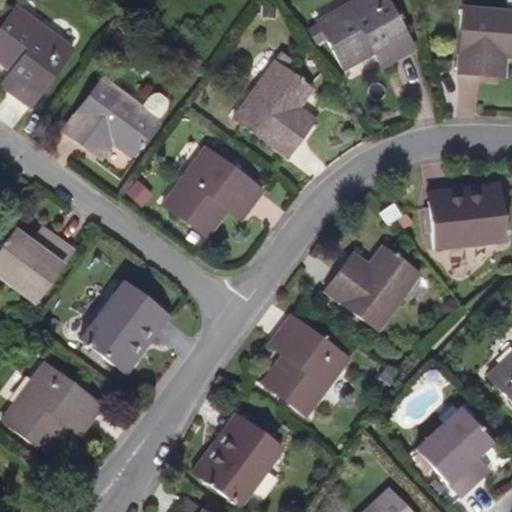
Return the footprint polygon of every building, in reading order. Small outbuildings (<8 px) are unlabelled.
[(415,47),(388,0),(352,0),(315,22),(342,69),(373,51),(381,46),(391,61),(415,47)] [(72,50),(14,7),(0,25),(0,65),(9,72),(19,79),(7,93),(29,109),(72,50)] [(511,57),(511,10),(462,8),(458,74),(495,75),(496,56),(507,57),(511,57)] [(391,61),(381,46),(373,51),(381,66),(391,61)] [(506,76),(507,57),(496,56),(495,75),(506,76)] [(295,120),(316,92),(271,59),(228,117),(287,160),(303,138),(289,128),(295,120)] [(0,87),(7,93),(19,79),(9,72),(0,84),(0,87)] [(129,159),(156,121),(100,80),(61,133),(92,156),(104,140),(112,146),(129,159)] [(303,138),(308,130),(295,120),(289,128),(303,138)] [(100,161),(112,146),(104,140),(92,156),(100,161)] [(251,217),(268,195),(210,152),(167,210),(211,243),(231,215),(237,207),(251,217)] [(505,241),(498,184),(474,187),(476,198),(427,205),(432,250),(505,241)] [(476,198),(474,187),(426,193),(427,205),(476,198)] [(393,222),(401,216),(391,203),(377,212),(386,226),(393,222)] [(251,217),(237,207),(231,215),(245,225),(251,217)] [(39,250),(49,236),(41,230),(30,244),(39,250)] [(0,281),(32,305),(72,252),(49,236),(39,250),(30,244),(12,231),(0,247),(0,281)] [(375,332),(417,275),(379,247),(367,264),(360,274),(343,262),(321,291),(375,332)] [(367,264),(350,252),(343,262),(360,274),(367,264)] [(129,352),(159,311),(122,283),(78,342),(125,376),(138,358),(129,352)] [(138,358),(168,318),(159,311),(129,352),(138,358)] [(305,418),(349,360),(290,316),(275,338),(288,348),(282,356),(260,385),(305,418)] [(282,356),(288,348),(275,338),(268,346),(282,356)] [(511,347),(482,375),(511,406),(511,347)] [(101,407),(43,364),(0,420),(0,422),(44,455),(70,419),(86,429),(101,407)] [(449,433),(465,417),(458,409),(441,424),(449,433)] [(212,462),(242,422),(234,416),(204,456),(212,462)] [(474,459),(490,445),(465,417),(449,433),(441,424),(413,450),(459,498),(478,480),(465,467),(474,459)] [(86,429),(70,419),(64,427),(80,438),(86,429)] [(238,508),(280,450),(242,422),(212,462),(204,456),(191,474),(238,508)] [(486,472),(474,459),(465,467),(478,480),(486,472)] [(403,511),(385,493),(364,511),(403,511)] [(202,511),(187,500),(178,511),(202,511)]
